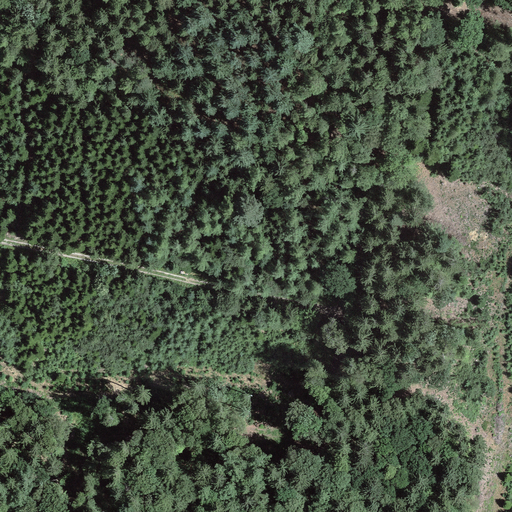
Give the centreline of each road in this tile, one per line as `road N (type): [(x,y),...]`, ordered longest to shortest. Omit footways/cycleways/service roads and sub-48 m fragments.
road 1 (track): [(403,0),(310,511)]
road 2 (track): [(349,310),(0,242)]
